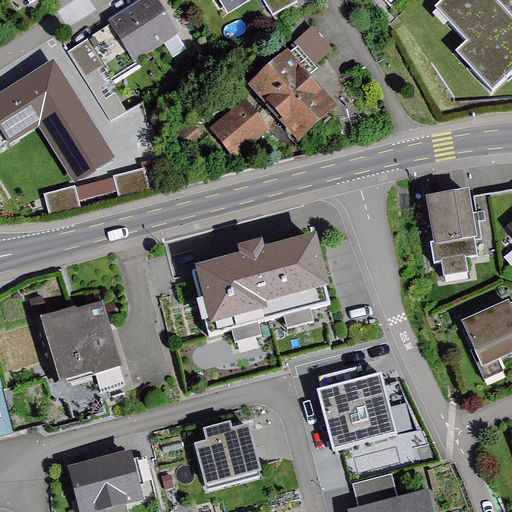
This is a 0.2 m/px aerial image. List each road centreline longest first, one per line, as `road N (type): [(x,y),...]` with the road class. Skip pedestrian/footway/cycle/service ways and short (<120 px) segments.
road 1 (residential): [(4,494),(34,453),(262,392),(291,407),(318,511)]
road 2 (tertiary): [(0,257),(354,166)]
road 3 (residential): [(354,166),(410,346),(452,433)]
road 4 (tertiary): [(354,166),(511,137)]
